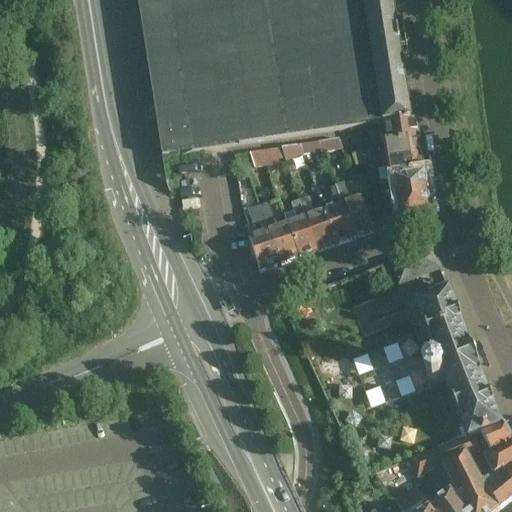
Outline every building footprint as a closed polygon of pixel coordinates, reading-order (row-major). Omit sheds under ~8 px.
[(136,0),(161,159),(175,157),(174,150),(180,149),(181,156),(378,125),(411,120),(408,103),(391,0),(136,0)] [(411,120),(378,125),(382,145),(418,140),(415,119),(411,120)] [(418,140),(382,145),(386,164),(383,165),(386,165),(388,165),(421,158),(418,140)] [(338,142),(319,145),(322,155),(340,152),(338,142)] [(319,145),(300,148),(303,158),(322,155),(319,145)] [(300,148),(281,151),(284,161),(303,158),(300,148)] [(281,151),(261,154),(264,164),(284,161),(281,151)] [(361,153),(351,157),(356,169),(366,168),(361,153)] [(264,164),(261,154),(250,156),(252,166),(264,164)] [(386,165),(383,165),(383,169),(387,168),(390,183),(388,183),(391,183),(424,176),(421,158),(388,165),(386,165)] [(391,183),(388,183),(388,187),(394,186),(396,201),(427,195),(424,176),(391,183)] [(344,187),(335,190),(354,240),(373,233),(366,214),(365,214),(361,200),(350,204),(344,187)] [(333,210),(323,214),(335,247),(354,240),(335,190),(331,192),(333,200),(330,201),(333,210)] [(427,195),(396,201),(399,224),(430,214),(427,195)] [(308,200),(299,204),(317,253),(335,247),(323,214),(314,217),(308,200)] [(287,227),(286,227),(299,260),(317,253),(299,204),(291,206),(293,213),(283,216),(287,227)] [(268,206),(258,209),(280,266),(299,260),(286,227),(276,230),(268,206)] [(280,266),(258,209),(247,213),(253,229),(260,226),(263,235),(249,240),(259,274),(280,266)] [(380,209),(366,214),(373,233),(387,229),(380,209)] [(399,288),(441,272),(433,250),(390,266),(399,288)] [(444,381),(468,441),(503,427),(450,290),(415,303),(438,365),(429,368),(426,375),(428,381),(435,384),(444,381)] [(415,482),(428,475),(463,455),(470,465),(511,445),(511,444),(503,427),(468,441),(458,444),(457,443),(408,462),(415,482)] [(463,455),(428,475),(442,499),(428,510),(429,511),(498,511),(511,501),(511,445),(470,465),(463,455)] [(393,502),(400,511),(429,511),(428,510),(413,489),(393,502)]
